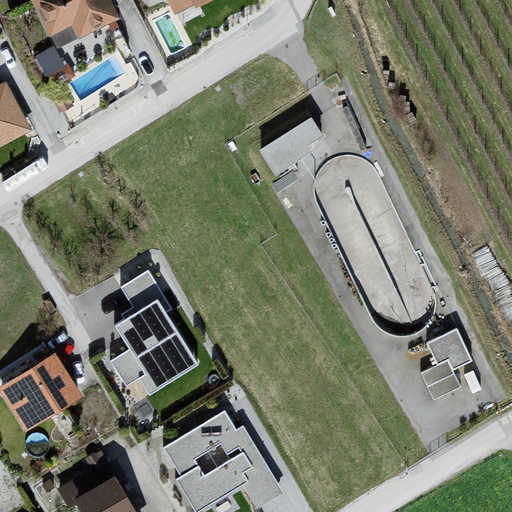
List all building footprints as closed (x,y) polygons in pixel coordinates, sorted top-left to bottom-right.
[(110,0),(31,0),(57,51),(120,19),(110,0)] [(168,0),(178,18),(212,0),(168,0)] [(0,150),(31,133),(7,83),(0,86),(0,150)] [(311,111),(258,143),(273,168),(326,136),(311,111)] [(157,305),(165,317),(173,311),(149,272),(122,289),(135,310),(123,317),(127,323),(157,305)] [(127,323),(117,330),(131,351),(111,364),(127,390),(140,381),(151,398),(198,368),(165,317),(157,305),(127,323)] [(454,365),(472,357),(456,323),(425,338),(436,360),(421,368),(434,395),(462,382),(454,365)] [(56,357),(0,391),(26,432),(81,398),(56,357)] [(226,412),(165,448),(183,479),(177,483),(194,511),(202,511),(243,487),(257,511),(285,494),(244,426),(237,430),(226,412)] [(136,511),(117,479),(100,488),(90,471),(58,490),(70,509),(80,503),(85,511),(136,511)]
